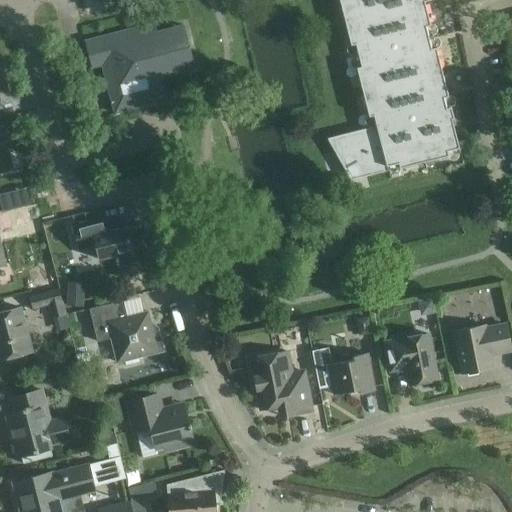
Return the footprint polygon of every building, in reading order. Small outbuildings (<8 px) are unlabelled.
[(424,1),(428,0),(339,0),(371,127),(327,138),(350,180),(448,156),(447,151),(459,148),(424,1)] [(101,65),(114,114),(165,100),(159,78),(195,69),(193,64),(183,24),(156,31),(154,23),(95,39),(98,52),(88,55),(91,68),(101,65)] [(0,103),(10,101),(2,67),(0,67),(0,103)] [(12,106),(0,108),(0,125),(16,122),(12,106)] [(27,189),(0,193),(0,195),(2,207),(29,202),(27,189)] [(114,255),(117,266),(135,262),(126,227),(104,232),(101,220),(73,228),(78,249),(94,245),(98,259),(114,255)] [(68,282),(66,306),(83,307),(85,283),(68,282)] [(31,296),(34,307),(47,304),(51,319),(66,315),(59,289),(31,296)] [(115,291),(103,294),(105,305),(118,301),(115,291)] [(418,301),(421,316),(436,313),(433,298),(418,301)] [(147,312),(122,318),(118,301),(105,305),(88,309),(97,341),(110,338),(116,363),(123,361),(124,366),(125,366),(139,362),(138,357),(162,351),(158,333),(153,334),(147,312)] [(0,312),(0,359),(30,351),(19,308),(0,312)] [(371,332),(368,316),(356,318),(359,335),(371,332)] [(454,331),(462,374),(492,367),(490,355),(511,350),(506,325),(485,329),(484,325),(454,331)] [(428,334),(385,343),(390,371),(406,368),(409,384),(437,379),(428,334)] [(328,343),(310,347),(319,390),(332,387),(327,365),(332,364),(328,343)] [(284,352),(247,359),(250,377),(254,377),(260,409),(278,406),(279,412),(290,410),(291,414),(311,410),(304,375),(289,378),(284,352)] [(374,391),(367,353),(352,356),(353,360),(332,364),(327,365),(332,387),(333,395),(359,390),(360,394),(374,391)] [(17,457),(21,456),(22,464),(51,456),(49,447),(70,441),(64,416),(48,420),(40,390),(10,398),(14,411),(5,414),(17,457)] [(163,452),(174,449),(193,444),(190,429),(191,429),(190,424),(188,425),(187,421),(183,422),(178,405),(156,411),(152,396),(125,402),(131,426),(147,422),(154,449),(162,447),(163,452)] [(114,431),(102,434),(105,446),(117,443),(114,431)] [(51,473),(13,483),(20,511),(61,511),(58,499),(94,490),(93,487),(125,478),(120,457),(87,466),(87,465),(52,474),(51,473)] [(166,485),(168,511),(217,511),(219,501),(215,501),(213,473),(194,477),(166,485)] [(131,485),(132,497),(154,497),(154,485),(131,485)] [(131,511),(129,502),(99,510),(99,511),(131,511)]
